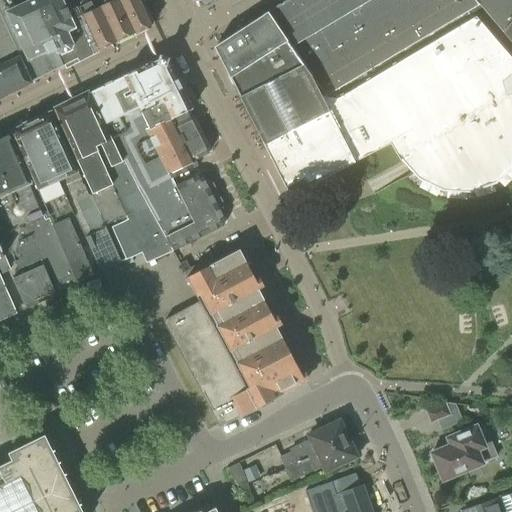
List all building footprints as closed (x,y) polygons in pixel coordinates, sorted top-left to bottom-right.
[(0,0),(0,12),(33,82),(63,66),(55,48),(56,48),(51,38),(55,37),(38,0),(0,0)] [(63,66),(98,49),(75,0),(38,0),(55,37),(51,38),(56,48),(55,48),(63,66)] [(75,0),(98,49),(99,51),(152,25),(139,0),(75,0)] [(511,0),(287,0),(267,12),(310,75),(324,98),(479,6),(511,44),(511,0)] [(0,97),(33,82),(0,12),(0,97)] [(310,75),(267,12),(264,14),(236,33),(214,47),(290,197),(309,187),(354,163),(391,144),(401,160),(414,154),(427,169),(447,179),(469,179),(489,172),(505,158),(510,147),(511,142),(511,105),(507,92),(504,83),(511,76),(511,60),(476,17),(336,100),(324,98),(310,75)] [(113,140),(112,140),(123,164),(165,240),(196,223),(177,186),(173,179),(199,166),(196,160),(209,153),(210,147),(195,117),(188,116),(185,112),(191,109),(167,62),(157,60),(92,91),(106,121),(104,122),(113,140)] [(128,216),(107,224),(125,260),(140,253),(145,263),(172,253),(166,241),(165,240),(123,164),(112,140),(111,140),(89,91),(74,98),(128,216)] [(107,225),(107,224),(128,216),(74,98),(53,108),(93,194),(92,195),(107,225)] [(59,179),(70,205),(79,201),(86,219),(78,223),(101,271),(121,262),(100,215),(91,196),(87,194),(51,115),(31,123),(57,180),(59,179)] [(53,213),(70,205),(59,179),(57,180),(31,123),(13,132),(48,211),(53,213)] [(9,135),(0,138),(0,167),(40,260),(55,294),(93,275),(84,256),(68,220),(52,227),(49,218),(45,220),(43,216),(45,215),(9,135)] [(0,167),(0,227),(19,270),(20,269),(40,260),(0,167)] [(203,172),(177,186),(196,223),(165,240),(166,241),(172,253),(223,227),(226,218),(203,172)] [(0,274),(10,270),(0,248),(0,320),(16,314),(0,278),(0,274)] [(163,319),(163,323),(219,427),(257,409),(305,382),(277,328),(279,327),(259,289),(261,288),(241,249),(186,278),(199,302),(163,319)] [(23,275),(13,279),(14,282),(26,309),(56,296),(55,294),(40,260),(20,269),(23,275)] [(429,409),(433,422),(462,414),(458,401),(429,409)] [(280,458),(285,469),(348,439),(342,425),(336,424),(325,429),(325,430),(310,437),(312,440),(303,444),(303,445),(291,451),(292,453),(280,458)] [(450,438),(453,445),(441,450),(438,448),(434,450),(431,455),(434,460),(437,459),(445,478),(497,457),(487,433),(479,436),(476,427),(450,438)] [(8,454),(11,461),(0,466),(0,511),(82,511),(44,435),(8,454)] [(348,439),(285,469),(291,481),(323,466),(324,468),(329,469),(356,457),(354,452),(355,448),(351,440),(348,439)] [(234,487),(242,507),(255,502),(247,482),(234,487)] [(317,511),(380,511),(370,484),(342,495),(337,484),(310,494),(317,511)] [(511,511),(511,494),(499,499),(463,511),(511,511)]
